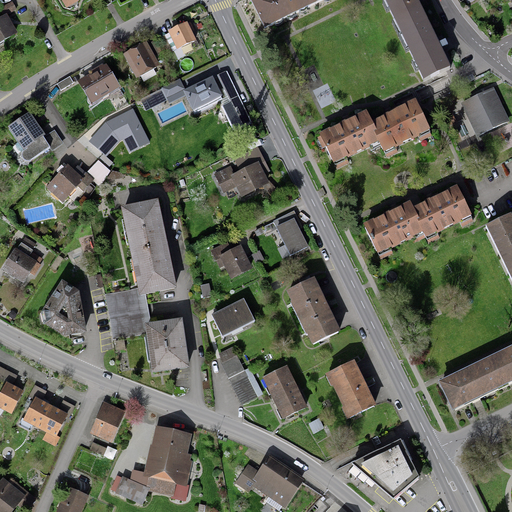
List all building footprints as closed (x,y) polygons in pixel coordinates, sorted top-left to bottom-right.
[(63,0),(69,9),(83,0),(63,0)] [(264,29),(315,5),(312,0),(251,0),(250,0),(264,29)] [(382,0),(401,37),(428,23),(416,0),(382,0)] [(12,2),(0,8),(0,9),(4,16),(16,10),(12,2)] [(0,41),(15,34),(7,19),(0,23),(0,41)] [(451,68),(428,23),(401,37),(424,82),(451,68)] [(178,48),(197,40),(189,24),(171,33),(178,48)] [(166,35),(159,38),(168,56),(174,53),(166,35)] [(156,42),(150,45),(156,56),(162,53),(156,42)] [(156,66),(146,47),(127,57),(138,76),(156,66)] [(93,101),(117,87),(106,69),(82,83),(93,101)] [(226,73),(218,76),(231,103),(223,106),(234,130),(249,122),(226,73)] [(70,77),(57,83),(60,90),(74,84),(70,77)] [(211,106),(223,100),(212,79),(185,93),(193,110),(209,103),(211,106)] [(489,137),(511,125),(511,110),(502,89),(489,95),(466,105),(463,107),(479,141),(489,137)] [(416,102),(370,123),(381,147),(386,157),(431,137),(416,102)] [(148,142),(132,111),(107,124),(92,141),(107,153),(120,140),(123,137),(130,151),(148,142)] [(29,154),(53,140),(38,114),(14,129),(29,154)] [(334,168),(381,147),(370,123),(367,116),(320,137),(334,168)] [(73,172),(67,168),(49,188),(64,201),(86,176),(99,187),(112,172),(97,159),(85,173),(77,167),(73,172)] [(241,197),(268,184),(258,163),(234,174),(231,168),(214,175),(224,196),(238,190),(241,197)] [(457,188),(412,209),(423,234),(426,240),(471,219),(457,188)] [(129,253),(168,245),(159,203),(121,211),(129,253)] [(376,255),(423,234),(412,209),(409,203),(362,225),(376,255)] [(286,225),(277,229),(289,256),(307,248),(292,216),(283,219),(286,225)] [(511,288),(511,218),(511,217),(484,230),(511,288)] [(250,269),(240,249),(232,253),(228,244),(211,252),(216,262),(223,259),(232,278),(250,269)] [(168,245),(129,253),(139,299),(177,291),(168,245)] [(20,254),(8,272),(30,286),(42,268),(20,254)] [(338,329),(313,279),(289,291),(313,341),(338,329)] [(77,294),(63,286),(43,315),(47,324),(65,335),(84,332),(77,294)] [(254,320),(243,299),(212,315),(223,336),(254,320)] [(150,375),(187,369),(180,321),(143,327),(150,375)] [(248,377),(233,348),(219,355),(233,385),(248,377)] [(511,349),(483,364),(498,394),(511,386),(511,349)] [(353,363),(328,375),(348,416),(373,403),(353,363)] [(459,414),(498,394),(483,364),(444,384),(459,414)] [(305,406),(286,368),(265,378),(283,416),(305,406)] [(257,396),(248,377),(233,385),(242,403),(257,396)] [(0,397),(0,408),(13,416),(25,393),(7,384),(0,397)] [(24,420),(40,429),(52,406),(37,398),(24,420)] [(92,434),(113,443),(127,412),(105,403),(92,434)] [(69,415),(52,406),(40,429),(56,438),(69,415)] [(178,462),(185,435),(163,430),(150,486),(172,491),(174,482),(186,485),(190,465),(178,462)] [(397,441),(348,469),(392,501),(417,475),(397,441)] [(247,465),(233,486),(246,495),(251,488),(286,511),(306,481),(268,456),(257,472),(247,465)] [(467,462),(462,464),(466,473),(471,471),(467,462)] [(148,490),(117,475),(110,489),(142,504),(148,490)] [(2,479),(0,482),(0,511),(11,511),(24,497),(2,479)] [(82,511),(89,496),(67,487),(55,511),(82,511)]
